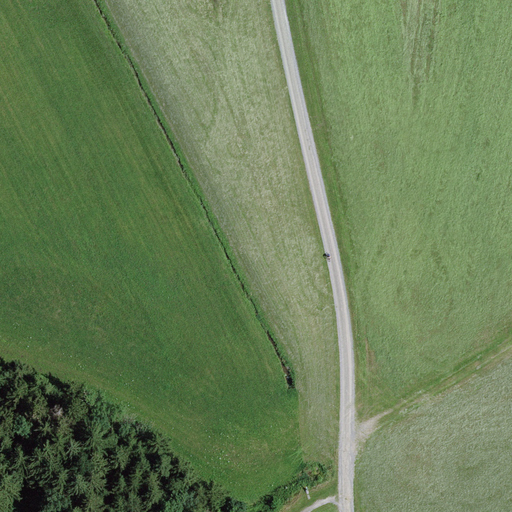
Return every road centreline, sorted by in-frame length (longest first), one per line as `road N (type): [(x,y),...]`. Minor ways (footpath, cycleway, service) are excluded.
road 1 (track): [(277,0),(344,313),(345,489)]
road 2 (track): [(511,329),(347,442)]
